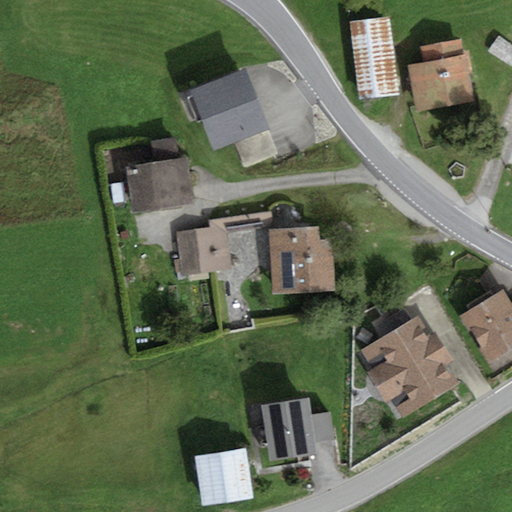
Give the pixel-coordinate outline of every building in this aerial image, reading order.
[(383,26),(346,30),(356,105),(392,100),(383,26)] [(511,70),(511,51),(500,43),(488,58),(509,74),(511,70)] [(399,55),(410,122),(469,113),(458,46),(399,55)] [(242,69),(187,71),(190,149),(245,147),(242,69)] [(180,168),(123,175),(129,218),(186,210),(180,168)] [(228,232),(175,237),(179,277),(232,273),(228,232)] [(310,237),(267,238),(269,301),(329,298),(328,248),(311,249),(310,237)] [(511,318),(500,296),(456,320),(482,367),(511,350),(511,318)] [(414,323),(358,359),(400,425),(456,389),(414,323)] [(301,407),(254,413),(262,471),(310,465),(308,452),(334,449),(330,419),(303,422),(301,407)] [(241,455),(191,463),(198,511),(202,511),(249,505),(241,455)]
